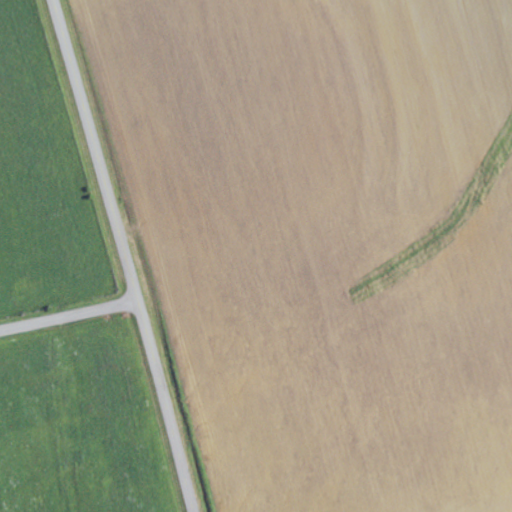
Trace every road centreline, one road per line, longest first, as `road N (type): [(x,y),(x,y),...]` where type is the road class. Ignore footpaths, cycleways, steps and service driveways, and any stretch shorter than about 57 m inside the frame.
road 1 (secondary): [(193,511),(53,0)]
road 2 (residential): [(0,331),(137,303)]
